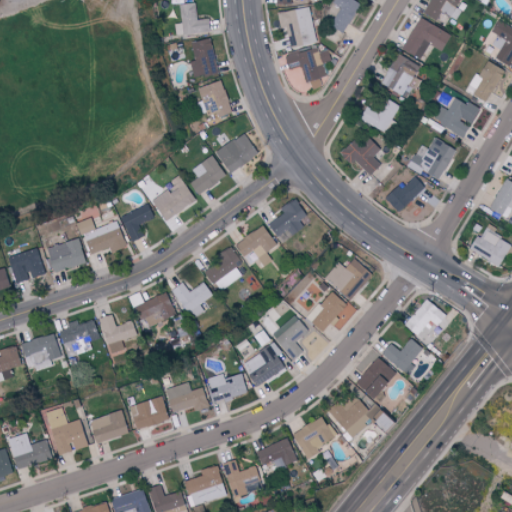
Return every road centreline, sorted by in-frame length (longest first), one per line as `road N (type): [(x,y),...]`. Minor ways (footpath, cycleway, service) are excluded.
road 1 (residential): [(0,511),(233,435),(304,395),(420,259),(511,109)]
road 2 (residential): [(0,323),(153,268),(298,161),(396,0)]
road 3 (tertiary): [(511,315),(341,207),(298,161),(253,71),(244,0)]
road 4 (secondary): [(363,511),(463,383)]
